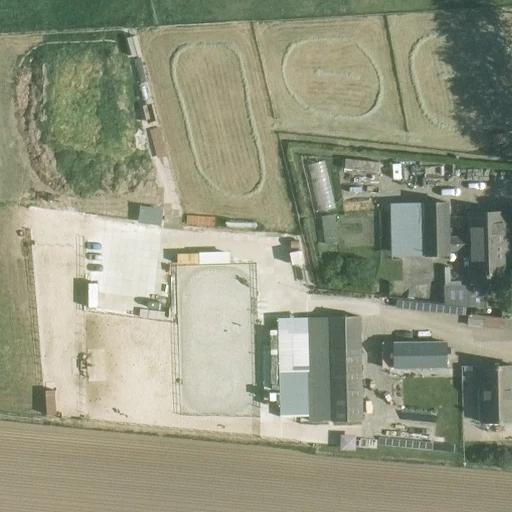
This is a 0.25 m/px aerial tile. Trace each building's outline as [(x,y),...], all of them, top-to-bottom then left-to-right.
[(330,160),(311,161),(314,211),(333,210),(330,160)] [(450,251),(469,251),(469,276),(504,275),(504,246),(507,246),(506,211),(468,212),(468,236),(450,236),(449,201),(390,203),(391,256),(450,256),(450,251)] [(333,213),(319,214),(322,243),(336,242),(333,213)] [(277,295),(279,284),(249,281),(247,292),(277,295)] [(483,308),(483,285),(444,286),(444,303),(466,306),(467,304),(471,304),(471,309),(483,308)] [(468,315),(467,324),(503,330),(505,320),(468,315)] [(360,316),(306,318),(277,318),(279,417),(306,416),(305,369),(306,368),(308,420),(363,420),(360,316)] [(445,343),(394,344),(394,368),(446,367),(445,343)] [(511,365),(480,366),(481,423),(511,421),(511,365)]
